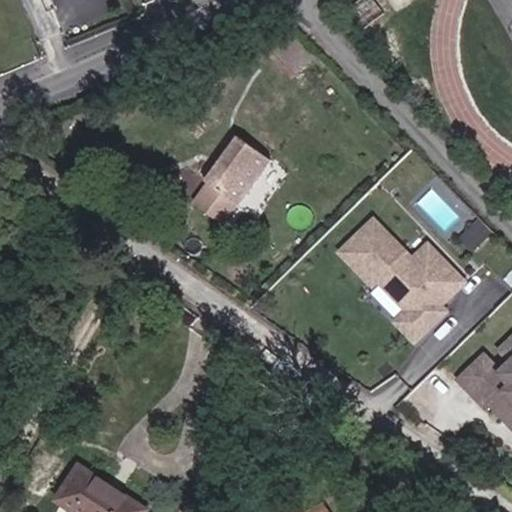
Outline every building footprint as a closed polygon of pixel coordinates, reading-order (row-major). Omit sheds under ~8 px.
[(315,58),(287,28),(267,46),(295,76),(315,58)] [(225,227),(273,161),(235,135),(203,179),(209,183),(194,204),(225,227)] [(413,258),(375,221),(343,254),(376,285),(381,280),(412,310),(401,322),(420,340),(442,317),(435,310),(441,304),(465,279),(440,256),(426,270),(413,258)] [(440,256),(428,243),(413,258),(426,270),(440,256)] [(448,311),(441,304),(435,310),(442,317),(448,311)] [(489,411),(493,407),(511,426),(511,340),(500,351),(511,363),(511,364),(502,374),(485,357),(460,381),(489,411)] [(291,464),(302,447),(288,437),(277,454),(291,464)] [(148,511),(149,511),(82,468),(60,501),(76,511),(148,511)]
